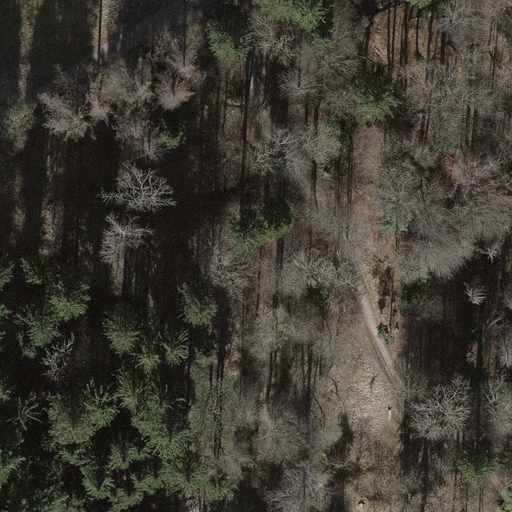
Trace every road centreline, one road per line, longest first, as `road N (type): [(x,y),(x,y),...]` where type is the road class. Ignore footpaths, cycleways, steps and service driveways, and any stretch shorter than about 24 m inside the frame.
road 1 (track): [(507,511),(381,348),(341,240),(260,109),(250,0)]
road 2 (track): [(192,0),(0,123)]
